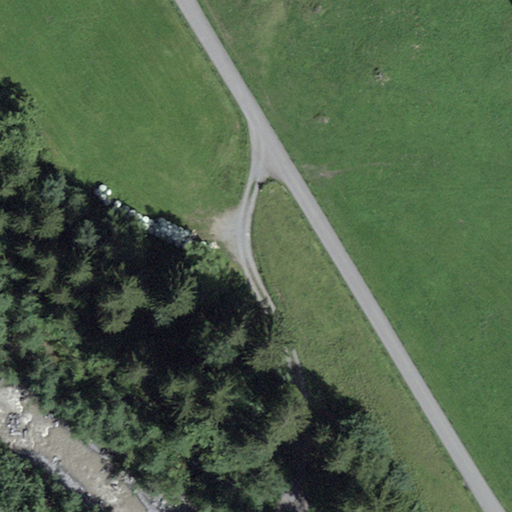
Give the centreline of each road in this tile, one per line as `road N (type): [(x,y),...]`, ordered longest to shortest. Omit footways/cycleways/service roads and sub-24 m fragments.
road 1 (unclassified): [(184,0),(494,511)]
road 2 (track): [(252,115),(261,158),(245,256),(302,394),(294,511)]
